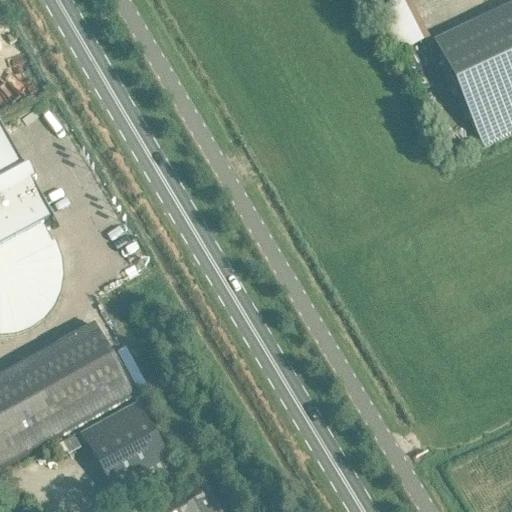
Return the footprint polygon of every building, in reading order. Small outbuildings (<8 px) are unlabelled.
[(486,144),(511,132),(511,4),(440,36),(486,144)] [(0,230),(43,208),(32,189),(35,187),(29,173),(26,175),(0,128),(0,230)] [(30,329),(43,320),(52,308),(56,294),(59,279),(58,265),(54,253),(52,250),(42,231),(53,227),(43,208),(0,230),(0,336),(1,336),(16,335),(30,329)] [(0,471),(133,398),(94,327),(0,379),(0,471)] [(118,503),(174,472),(138,406),(82,436),(118,503)] [(219,511),(205,486),(203,487),(158,511),(219,511)]
